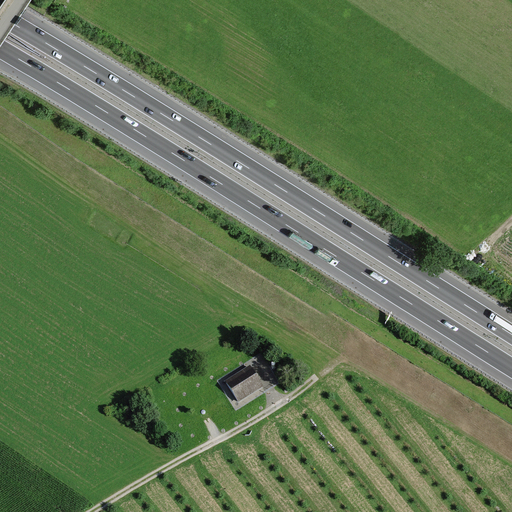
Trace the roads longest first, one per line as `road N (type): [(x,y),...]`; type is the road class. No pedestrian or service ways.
road 1 (motorway): [(0,47),(511,369)]
road 2 (motorway): [(511,336),(0,16)]
road 3 (track): [(317,377),(93,511)]
